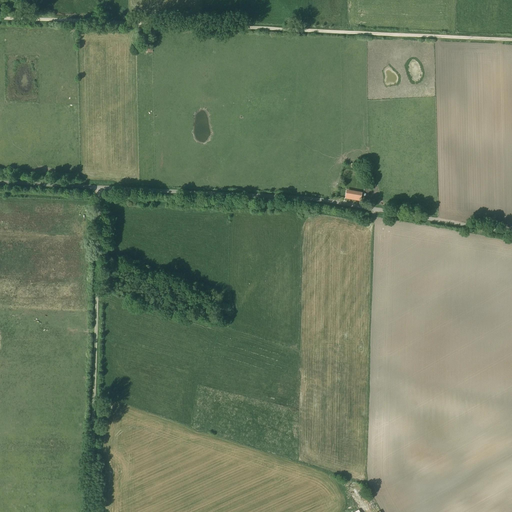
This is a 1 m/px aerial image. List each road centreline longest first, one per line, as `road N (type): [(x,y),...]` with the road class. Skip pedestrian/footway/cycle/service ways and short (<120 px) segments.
road 1 (unclassified): [(511,230),(317,198),(0,181)]
road 2 (track): [(0,17),(511,39)]
road 3 (track): [(99,186),(91,511)]
